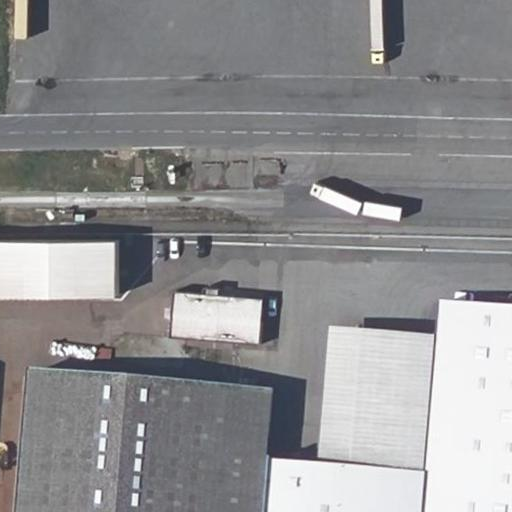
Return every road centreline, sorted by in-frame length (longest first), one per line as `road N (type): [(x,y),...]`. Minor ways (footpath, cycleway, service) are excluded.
road 1 (residential): [(511,137),(0,133)]
road 2 (unknown): [(511,305),(379,305),(347,313),(329,323),(286,390)]
